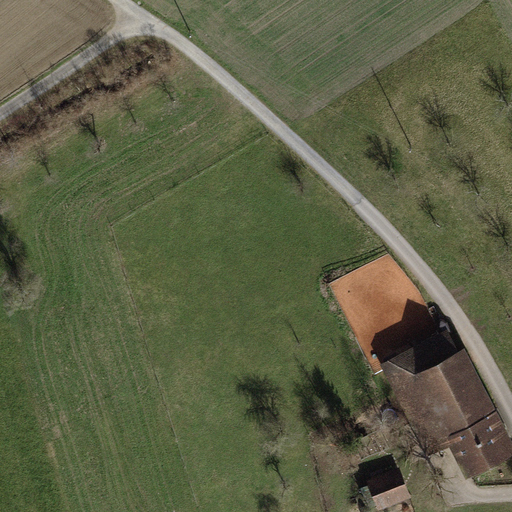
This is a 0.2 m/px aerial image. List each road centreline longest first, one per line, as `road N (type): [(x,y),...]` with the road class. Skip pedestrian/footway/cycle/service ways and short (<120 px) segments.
road 1 (residential): [(511,413),(451,306),(406,249),(235,88),(113,0)]
road 2 (track): [(0,116),(142,17)]
